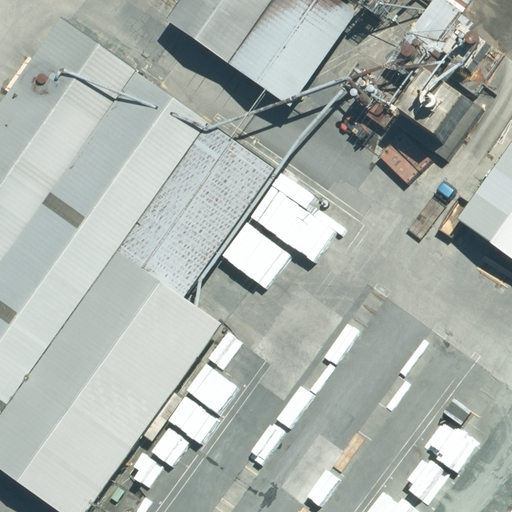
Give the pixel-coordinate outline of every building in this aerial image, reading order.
[(363,0),(202,0),(178,35),(303,122),(370,27),(353,15),(363,0)] [(480,0),(458,0),(474,10),(480,0)] [(479,30),(442,3),(392,70),(420,90),(444,57),(485,86),(504,59),(474,37),(479,30)] [(286,181),(70,28),(0,125),(0,472),(55,511),(106,511),(232,335),(194,310),(286,181)] [(485,119),(434,85),(407,124),(458,159),(485,119)] [(511,170),(470,231),(511,260),(511,170)]
